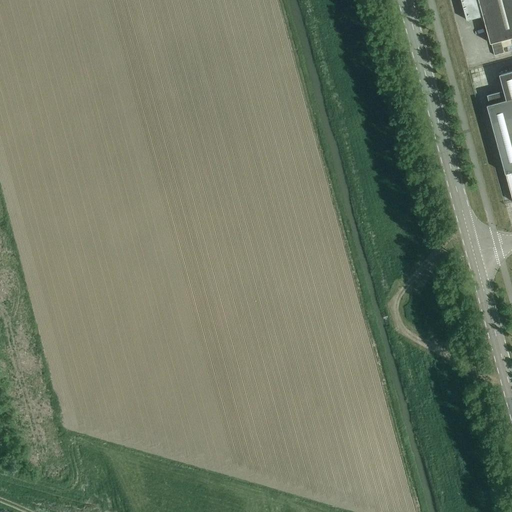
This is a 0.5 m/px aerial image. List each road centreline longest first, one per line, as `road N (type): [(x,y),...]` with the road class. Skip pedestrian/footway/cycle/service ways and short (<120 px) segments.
road 1 (unclassified): [(475,255),(406,0)]
road 2 (unclassified): [(511,394),(475,255)]
